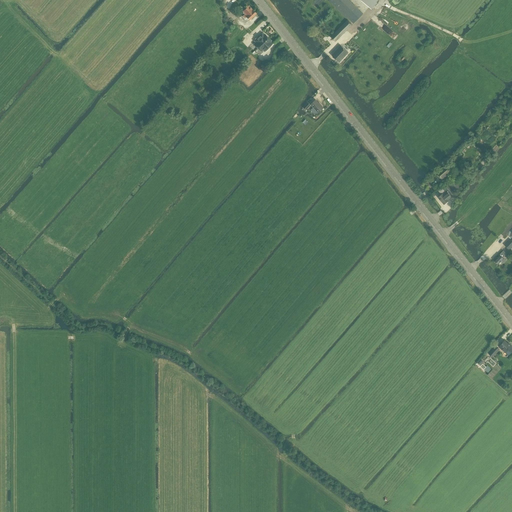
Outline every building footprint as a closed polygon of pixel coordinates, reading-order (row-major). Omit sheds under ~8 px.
[(363,14),(357,8),(349,0),(330,0),(329,1),(346,18),(347,17),(353,24),(363,14)] [(375,1),(376,0),(362,0),(372,9),(377,3),(375,1)] [(254,10),(253,10),(249,5),(242,11),(243,12),(243,13),(244,14),(243,16),(245,18),(247,17),(249,19),(256,13),(256,11),(254,10)] [(335,41),(352,25),(348,20),(331,37),(335,41)] [(256,42),(254,44),(258,48),(259,46),(267,39),(268,37),(265,34),(264,35),(262,33),(257,38),(256,38),(255,39),(255,40),(254,41),(256,42)] [(259,46),(258,48),(259,49),(261,51),(263,49),(264,51),(265,50),(266,50),(267,49),(267,48),(272,43),(270,41),(271,40),(269,38),(268,37),(267,39),(259,46)] [(348,52),(341,45),(340,45),(332,54),(340,62),(348,52)] [(320,104),(320,105),(316,100),(311,104),(318,112),(323,108),(320,104)] [(448,163),(446,165),(437,173),(442,179),(453,169),(448,163)] [(454,192),(461,186),(454,180),(448,185),(454,192)] [(444,204),(448,200),(452,197),(451,196),(455,194),(446,184),(442,187),(444,189),(445,189),(446,191),(438,197),(444,204)] [(503,257),(507,254),(503,251),(500,254),(494,260),(498,264),(501,261),(503,263),(506,260),(503,257)] [(511,345),(510,346),(504,340),(499,347),(508,355),(511,350),(511,345)] [(493,357),(499,349),(496,346),(489,354),(493,357)] [(490,368),(489,369),(482,364),(480,366),(488,373),(491,370),(490,368)]
